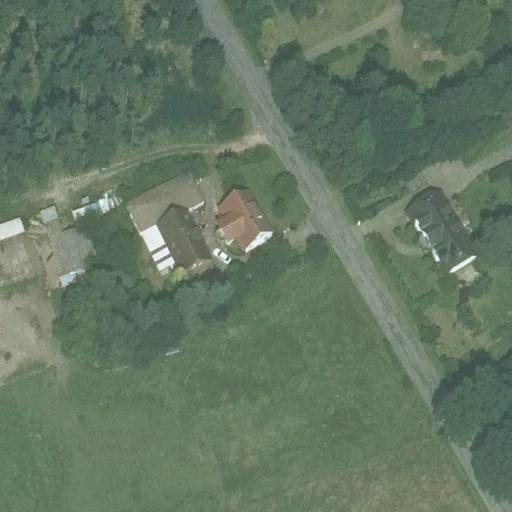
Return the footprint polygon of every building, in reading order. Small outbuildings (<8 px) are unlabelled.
[(250,196),(218,214),(226,228),(215,235),(227,256),(235,251),(240,260),(276,240),(250,196)] [(442,199),(410,221),(453,283),(485,261),(442,199)] [(74,216),(81,232),(105,222),(98,206),(74,216)] [(58,210),(40,216),(63,286),(64,285),(68,297),(95,288),(72,220),(62,223),(58,210)] [(190,216),(155,233),(183,291),(218,274),(190,216)] [(0,233),(3,244),(28,237),(24,222),(0,228),(0,233)]
